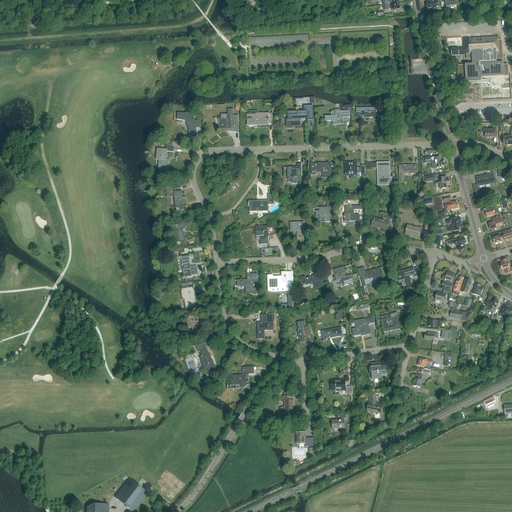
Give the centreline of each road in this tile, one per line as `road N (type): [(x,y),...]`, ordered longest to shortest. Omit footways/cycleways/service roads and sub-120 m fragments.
road 1 (track): [(0,362),(25,342),(69,259),(43,160),(44,123)]
road 2 (residential): [(216,263),(350,249),(434,254)]
road 3 (residential): [(260,150),(450,145)]
road 4 (unclassified): [(175,511),(283,360)]
road 5 (track): [(0,292),(50,288),(85,311),(112,378)]
road 6 (tertiary): [(450,145),(411,0)]
road 7 (residential): [(283,360),(243,346),(226,328),(216,263)]
road 8 (residential): [(211,217),(194,184),(198,159),(214,149),(260,150)]
